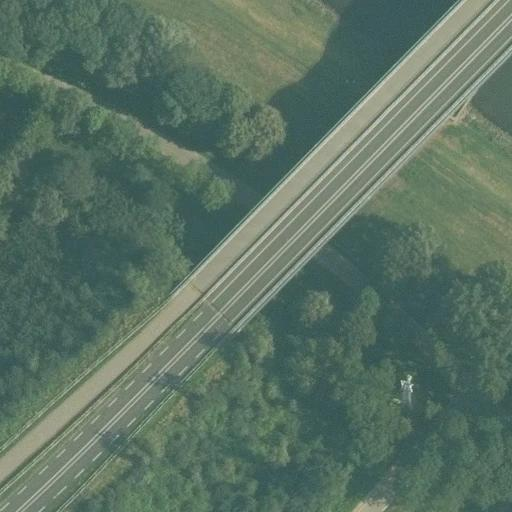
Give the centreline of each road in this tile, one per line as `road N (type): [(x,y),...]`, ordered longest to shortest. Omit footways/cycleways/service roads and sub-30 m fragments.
road 1 (primary): [(14,511),(511,16)]
road 2 (unclassified): [(0,466),(189,292),(481,0)]
road 3 (unclassified): [(478,411),(420,344),(196,155),(0,65)]
road 4 (unclassified): [(374,511),(478,411)]
